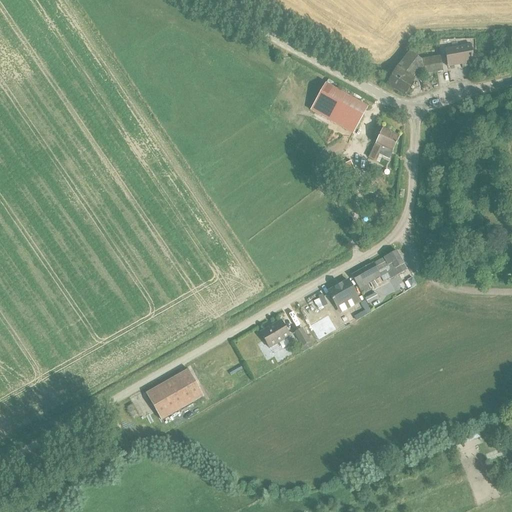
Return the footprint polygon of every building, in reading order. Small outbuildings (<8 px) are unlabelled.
[(445,50),(448,66),(462,64),(463,68),(473,66),(469,46),(445,50)] [(424,75),(443,72),(440,57),(420,60),(410,52),(398,68),(387,85),(404,96),(415,78),(419,81),(424,75)] [(311,112),(352,135),(367,109),(325,86),(311,112)] [(376,145),(370,157),(377,160),(380,154),(383,155),(390,159),(393,153),(400,138),(384,130),(376,145)] [(351,162),(341,166),(345,176),(356,172),(351,162)] [(360,287),(381,277),(383,281),(390,278),(391,279),(407,271),(397,251),(374,263),(352,275),(357,284),(358,283),(360,287)] [(332,298),(331,299),(332,301),(333,300),(336,307),(356,296),(348,281),(328,292),(332,298)] [(316,297),(317,307),(329,305),(328,296),(316,297)] [(314,310),(307,311),(309,321),(316,319),(314,310)] [(345,325),(355,320),(351,313),(341,318),(345,325)] [(260,333),(269,348),(290,336),(281,321),(260,333)] [(295,333),(303,346),(301,347),(303,352),(312,347),(302,329),(295,333)] [(242,364),(231,369),(234,375),(245,369),(242,364)] [(188,370),(146,394),(161,421),(204,397),(188,370)] [(511,421),(499,428),(506,442),(511,439),(511,421)] [(453,440),(456,446),(481,436),(478,430),(453,440)]
